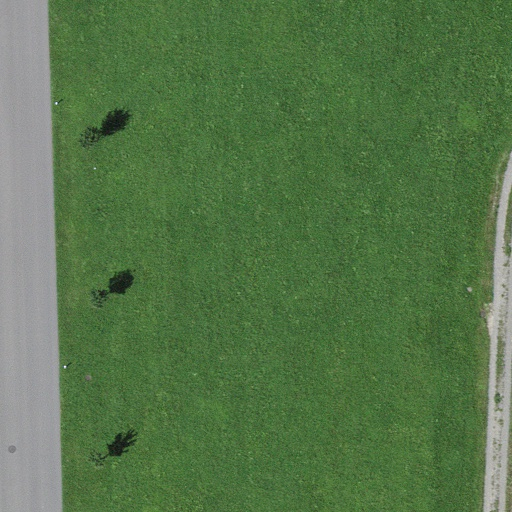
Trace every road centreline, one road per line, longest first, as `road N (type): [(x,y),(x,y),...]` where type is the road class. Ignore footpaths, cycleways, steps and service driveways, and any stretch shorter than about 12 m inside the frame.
road 1 (tertiary): [(18,0),(30,511)]
road 2 (track): [(511,247),(502,511)]
